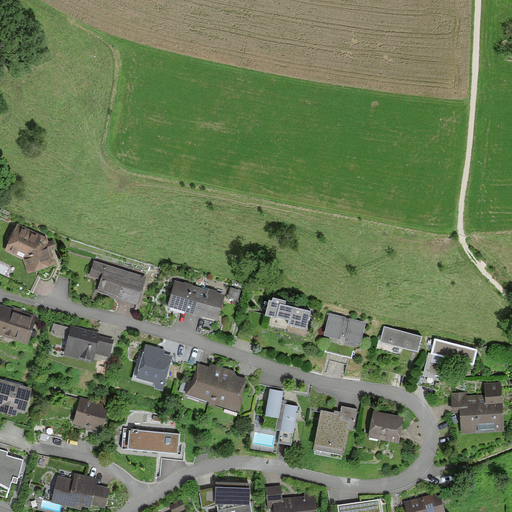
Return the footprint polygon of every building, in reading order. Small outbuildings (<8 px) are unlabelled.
[(4,251),(23,260),(28,274),(56,263),(51,250),(56,248),(54,240),(48,242),(47,238),(17,224),(4,251)] [(90,276),(101,280),(106,264),(95,261),(90,276)] [(97,292),(137,305),(146,277),(106,264),(101,280),(97,292)] [(175,280),(167,306),(218,320),(225,294),(175,280)] [(242,291),(231,287),(228,297),(240,300),(242,291)] [(270,301),(266,314),(289,320),(288,325),(306,330),(311,312),(284,305),(285,301),(274,298),(273,302),(270,301)] [(0,333),(28,343),(37,317),(21,312),(22,309),(14,306),(13,309),(0,304),(0,333)] [(329,312),(324,335),(340,339),(341,336),(346,337),(345,340),(360,344),(366,322),(349,318),(349,319),(346,318),(346,317),(329,312)] [(54,333),(68,337),(70,328),(56,325),(54,333)] [(71,325),(70,328),(68,337),(63,355),(93,363),(94,359),(100,336),(101,334),(71,325)] [(384,327),(380,342),(418,352),(422,336),(384,327)] [(100,336),(94,359),(100,361),(101,358),(108,360),(114,340),(100,336)] [(478,349),(435,339),(432,353),(429,352),(423,377),(444,382),(449,360),(474,366),(478,349)] [(165,350),(146,345),(137,378),(154,383),(155,388),(163,391),(173,356),(164,353),(165,350)] [(199,364),(193,380),(190,382),(186,395),(209,403),(209,404),(236,413),(237,410),(240,411),(244,400),(242,396),(247,380),(238,377),(235,371),(214,365),(208,367),(199,364)] [(0,379),(0,405),(0,406),(0,410),(16,415),(17,410),(26,413),(33,389),(0,379)] [(459,410),(460,432),(504,429),(501,383),(485,384),(486,396),(466,397),(466,392),(452,393),(453,410),(459,410)] [(270,389),(264,427),(280,430),(278,442),(291,444),(298,407),(286,404),(286,401),(282,400),(283,392),(270,389)] [(65,405),(77,409),(79,400),(67,396),(65,405)] [(77,409),(73,423),(85,426),(87,430),(91,428),(103,431),(110,404),(80,396),(79,400),(77,409)] [(321,410),(313,449),(316,450),(315,454),(341,459),(342,456),(344,456),(349,429),(354,430),(358,409),(342,405),(340,411),(335,410),(334,413),(321,410)] [(374,411),(369,437),(398,443),(403,417),(374,411)] [(180,433),(124,428),(122,449),(178,454),(180,433)] [(0,496),(8,498),(12,482),(18,484),(24,459),(9,455),(9,452),(0,449),(0,496)] [(58,475),(51,502),(81,509),(82,506),(91,508),(92,504),(97,485),(99,479),(76,473),(74,480),(58,475)] [(216,488),(199,490),(202,508),(218,506),(218,511),(227,511),(237,510),(237,511),(252,511),(250,502),(250,484),(216,482),(216,488)] [(111,488),(97,485),(92,504),(105,508),(111,488)] [(274,508),(274,511),(316,511),(314,493),(306,494),(307,497),(281,500),(280,486),(265,487),(267,509),(274,508)] [(404,502),(406,511),(444,511),(440,493),(404,502)] [(182,500),(170,505),(172,511),(177,511),(186,509),(182,500)] [(338,505),(339,511),(380,511),(379,500),(338,505)]
